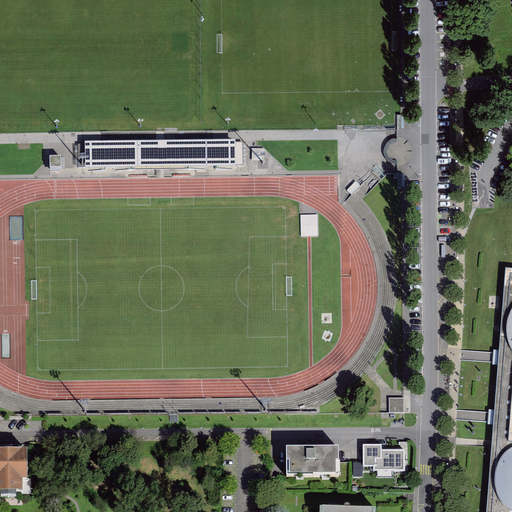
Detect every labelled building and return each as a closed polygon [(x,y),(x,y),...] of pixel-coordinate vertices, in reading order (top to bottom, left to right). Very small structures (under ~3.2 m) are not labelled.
[(235,167),(234,140),(84,142),(85,169),(235,167)] [(0,407),(8,411),(23,414),(319,414),(319,406),(321,405),(329,401),(336,397),(341,393),(349,387),(357,381),(364,373),(370,366),(374,360),(378,353),(383,344),(388,332),(392,322),(394,312),(395,303),(396,292),(396,281),(395,269),(393,257),(388,243),(384,232),(378,221),(371,211),(367,205),(362,200),(365,195),(358,188),(345,202),(349,206),(353,211),(360,219),(365,227),(370,235),(373,242),(375,248),(378,257),(380,265),(381,273),(382,281),(382,289),(381,298),(381,306),(379,313),(377,320),(375,327),(372,334),(368,342),(363,350),(358,358),(353,364),(348,370),(342,375),(335,381),(328,385),(321,389),(313,393),(303,397),(296,399),(286,401),(277,402),(268,402),(48,406),(37,404),(26,402),(15,399),(4,394),(0,391),(0,407)] [(303,237),(321,236),(320,214),(302,215),(303,237)] [(494,417),(493,435),(511,436),(511,268),(506,268),(499,356),(494,417)] [(403,413),(403,398),(389,398),(389,414),(403,413)] [(492,444),(485,511),(511,511),(511,436),(493,435),(492,444)] [(381,444),(363,444),(363,467),(373,467),(373,471),(376,471),(376,477),(393,477),(393,471),(404,471),(404,449),(381,449),(381,444)] [(338,445),(286,445),(286,475),(338,475),(338,445)] [(28,447),(0,447),(0,493),(28,494),(28,447)]
